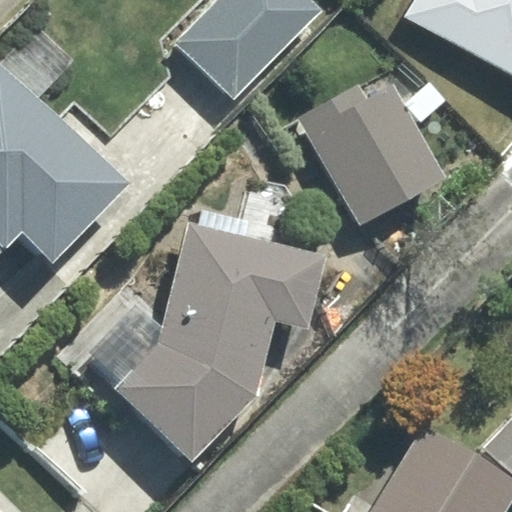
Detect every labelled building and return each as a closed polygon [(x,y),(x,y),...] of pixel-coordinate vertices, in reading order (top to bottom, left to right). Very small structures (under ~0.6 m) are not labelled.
[(313,17),(296,0),(208,0),(163,43),(221,104),(313,17)] [(511,0),(399,0),(390,17),(511,90),(511,0)] [(70,62),(33,26),(0,60),(0,245),(11,234),(44,267),(119,190),(30,104),(70,62)] [(381,82),(296,126),(346,225),(431,182),(381,82)] [(296,335),(312,252),(173,225),(152,334),(97,391),(175,467),(248,392),(261,328),(296,335)] [(511,412),(476,451),(511,484),(511,412)] [(502,511),(511,496),(511,495),(408,430),(356,511),(502,511)]
